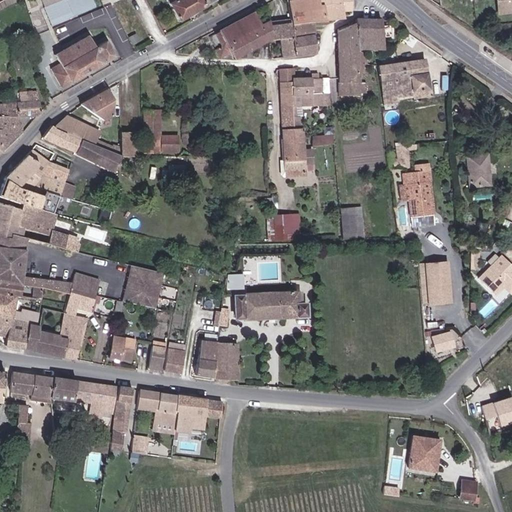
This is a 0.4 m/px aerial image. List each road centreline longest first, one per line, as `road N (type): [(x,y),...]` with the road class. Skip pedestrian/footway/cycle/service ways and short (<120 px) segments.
road 1 (tertiary): [(0,358),(412,407),(440,397)]
road 2 (residential): [(156,52),(51,110),(0,163)]
road 3 (residential): [(271,63),(287,206)]
road 4 (unclassified): [(504,511),(480,445),(440,397)]
